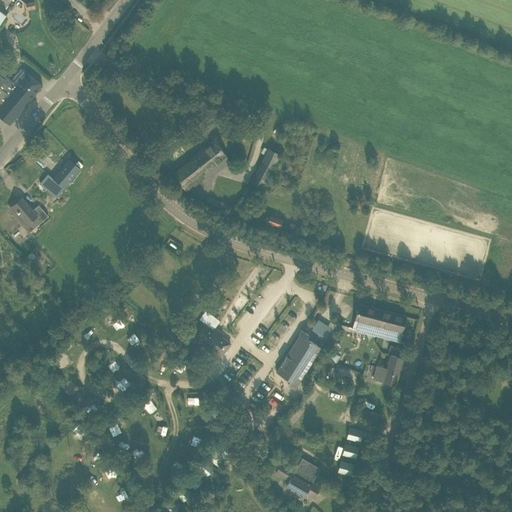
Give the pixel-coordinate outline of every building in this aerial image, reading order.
[(33,1),(26,3),(28,10),(35,8),(33,1)] [(0,116),(9,124),(42,85),(27,73),(17,85),(12,81),(4,90),(0,87),(0,84),(4,79),(0,75),(0,22),(5,15),(0,10),(0,116)] [(173,174),(186,191),(214,169),(216,172),(230,162),(215,141),(173,174)] [(268,147),(250,181),(263,188),(280,153),(268,147)] [(40,183),(48,189),(56,197),(83,165),(72,155),(53,178),(48,174),(40,183)] [(237,205),(247,211),(258,192),(248,187),(237,205)] [(24,226),(30,232),(48,216),(41,208),(36,212),(27,202),(26,202),(22,198),(12,206),(27,223),(24,226)] [(267,223),(280,227),(283,220),(270,215),(267,223)] [(355,320),(353,329),(362,331),(364,326),(366,326),(365,332),(398,340),(405,316),(359,304),(355,320)] [(199,318),(213,329),(220,320),(206,309),(199,318)] [(198,320),(182,342),(196,353),(201,346),(209,352),(212,349),(221,356),(230,344),(221,337),(223,334),(219,331),(215,328),(213,331),(198,320)] [(287,384),(295,389),(302,378),(300,377),(315,352),(319,354),(322,348),(306,338),(308,334),(301,330),(275,371),(290,380),(287,384)] [(322,368),(327,370),(332,360),(335,362),(339,355),(330,351),(322,368)] [(372,378),(395,385),(396,385),(403,357),(390,354),(386,367),(376,364),(372,378)] [(346,438),(358,441),(361,430),(349,427),(346,438)] [(223,436),(206,455),(220,468),(237,449),(223,436)] [(342,454),(354,457),(356,447),(345,444),(342,454)] [(281,462),(275,473),(288,480),(285,486),(304,496),(306,493),(314,498),(321,485),(313,480),(320,468),(302,458),(295,470),(281,462)] [(196,467),(205,475),(212,467),(203,459),(196,467)] [(337,472),(349,475),(352,464),(340,461),(337,472)] [(184,479),(193,487),(201,479),(192,471),(184,479)] [(173,492),(182,500),(189,492),(180,484),(173,492)] [(161,509),(166,511),(173,511),(177,505),(166,499),(161,509)]
